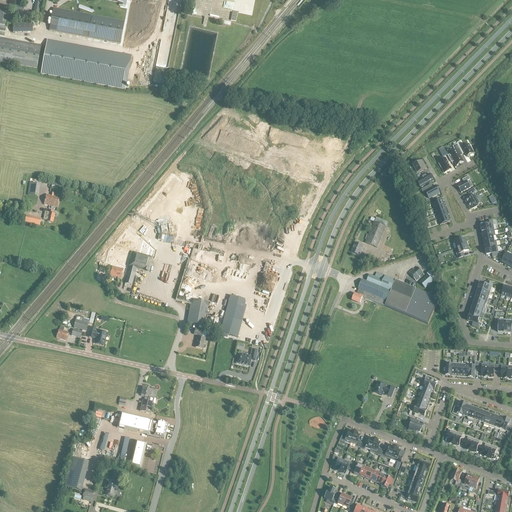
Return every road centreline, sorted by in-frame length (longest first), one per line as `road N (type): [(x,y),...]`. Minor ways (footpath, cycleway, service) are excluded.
road 1 (tertiary): [(511,21),(361,173),(334,211),(313,266)]
road 2 (tertiary): [(321,269),(341,215),(368,177),(511,31)]
road 3 (tertiary): [(313,266),(230,511)]
road 4 (tertiary): [(238,511),(321,269)]
road 5 (residential): [(183,375),(0,335)]
road 6 (unclassified): [(152,511),(178,425),(183,375)]
road 7 (residential): [(185,237),(313,266)]
road 8 (residential): [(511,345),(470,342),(462,318),(481,258)]
